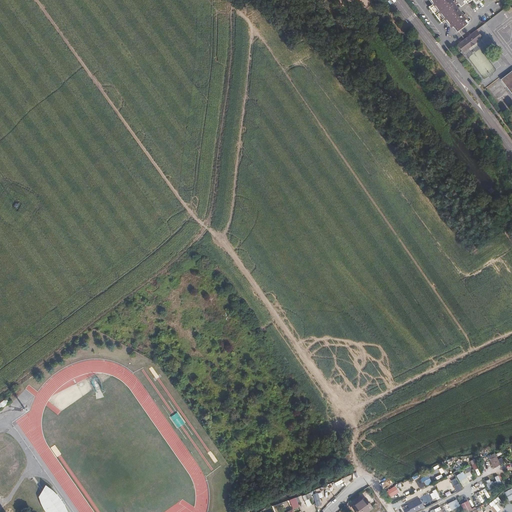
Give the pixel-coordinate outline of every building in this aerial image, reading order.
[(355,0),(362,10),(370,5),(366,0),(355,0)] [(433,0),(435,2),(429,6),(442,22),(447,18),(457,30),(467,23),(465,20),(469,17),(466,13),(464,15),(461,12),(459,13),(456,9),(466,1),(467,2),(470,0),(433,0)] [(483,36),(477,28),(476,29),(457,43),(464,51),(483,36)] [(511,71),(501,79),(511,93),(511,71)] [(178,412),(170,416),(177,428),(184,424),(178,412)] [(491,459),(495,468),(501,464),(497,456),(491,459)] [(464,471),(457,475),(462,483),(469,479),(464,471)] [(427,476),(418,481),(421,488),(428,484),(426,482),(429,481),(427,476)] [(68,511),(67,509),(66,505),(64,502),(62,499),(59,496),(56,493),(54,490),(51,487),(47,485),(40,496),(42,494),(50,489),(65,511),(68,511)] [(396,486),(384,491),(387,498),(399,493),(396,486)] [(65,511),(50,489),(42,494),(43,498),(44,500),(44,503),(46,505),(47,507),(48,509),(50,511),(65,511)] [(450,489),(441,493),(443,497),(452,492),(450,489)] [(42,494),(40,496),(40,499),(41,502),(42,504),(43,507),(45,509),(46,511),(50,511),(48,509),(47,507),(46,505),(44,503),(44,500),(43,498),(42,494)] [(317,506),(312,494),(307,496),(311,508),(317,506)] [(311,508),(307,496),(302,498),(307,510),(311,508)] [(420,498),(408,504),(411,511),(414,511),(425,507),(420,498)] [(502,507),(496,498),(489,503),(496,511),(502,507)] [(366,511),(372,508),(365,499),(353,507),(356,511),(366,511)] [(448,503),(450,510),(460,507),(457,499),(448,503)]
